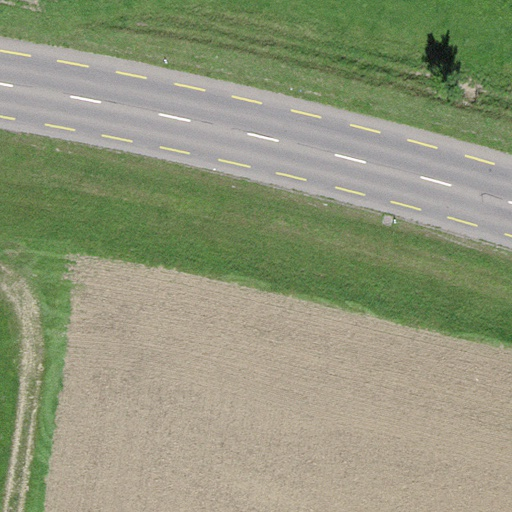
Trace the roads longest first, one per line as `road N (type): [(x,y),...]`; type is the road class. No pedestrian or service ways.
road 1 (primary): [(511,204),(379,164),(0,83)]
road 2 (track): [(0,274),(15,287),(32,354),(9,511)]
